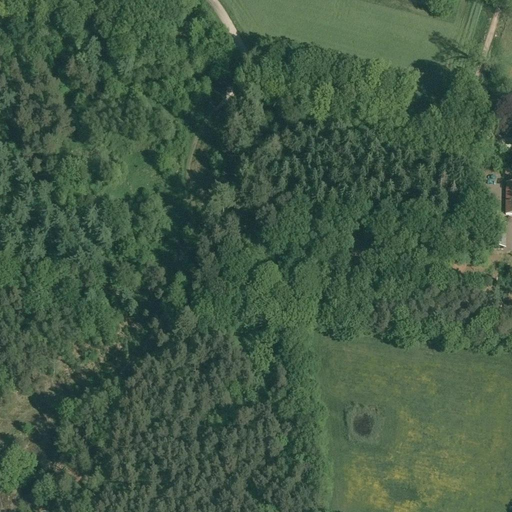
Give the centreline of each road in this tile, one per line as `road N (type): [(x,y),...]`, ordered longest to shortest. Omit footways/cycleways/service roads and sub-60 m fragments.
road 1 (track): [(464,134),(314,95),(255,65)]
road 2 (track): [(502,0),(464,134)]
